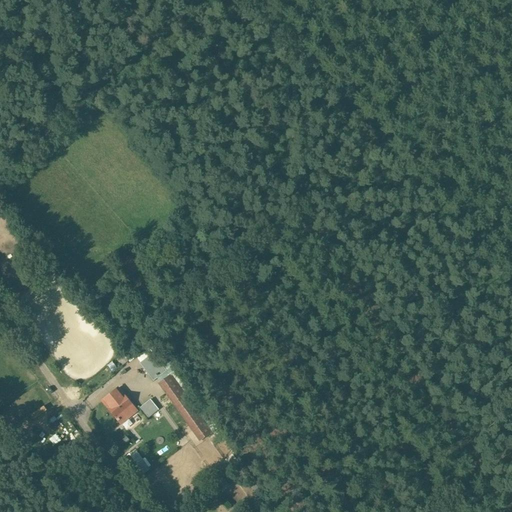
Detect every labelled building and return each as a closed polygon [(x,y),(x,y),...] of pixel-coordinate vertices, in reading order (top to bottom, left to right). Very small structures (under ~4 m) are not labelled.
[(162,358),(156,351),(141,363),(155,379),(165,371),(158,361),(162,358)] [(170,375),(160,382),(202,439),(212,432),(170,375)] [(118,389),(103,401),(121,422),(136,412),(118,389)] [(151,399),(140,408),(149,418),(159,410),(151,399)] [(74,445),(85,442),(82,430),(71,433),(74,445)] [(135,450),(124,458),(138,478),(149,469),(135,450)] [(231,465),(238,460),(234,454),(226,459),(231,465)]
